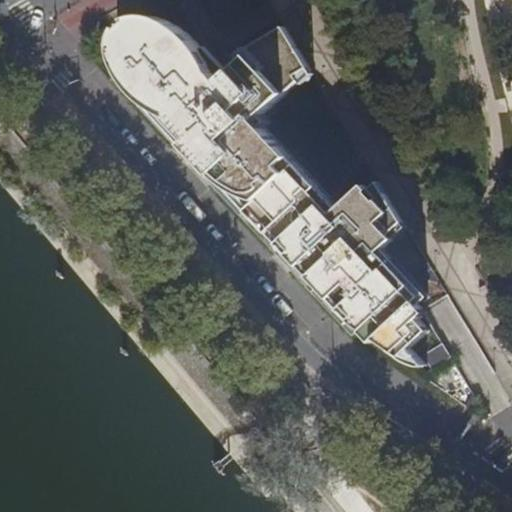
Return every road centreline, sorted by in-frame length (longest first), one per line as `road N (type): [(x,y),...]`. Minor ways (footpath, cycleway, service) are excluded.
road 1 (secondary): [(0,47),(38,103),(305,384),(350,416),(388,420)]
road 2 (secondary): [(388,420),(315,359),(61,82),(0,41)]
